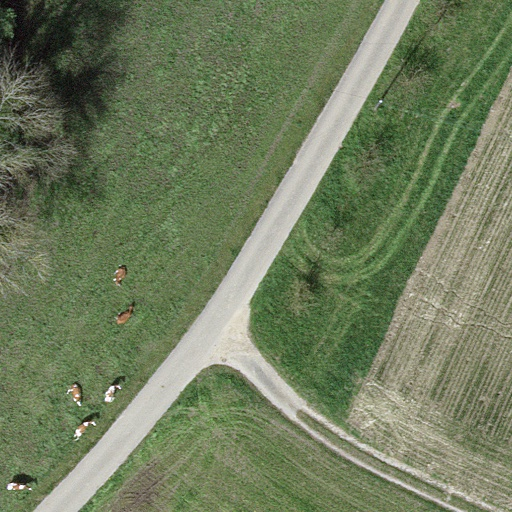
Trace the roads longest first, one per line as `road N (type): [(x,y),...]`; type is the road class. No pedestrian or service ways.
road 1 (unclassified): [(410,0),(211,341),(75,511)]
road 2 (track): [(470,511),(394,479),(211,341)]
